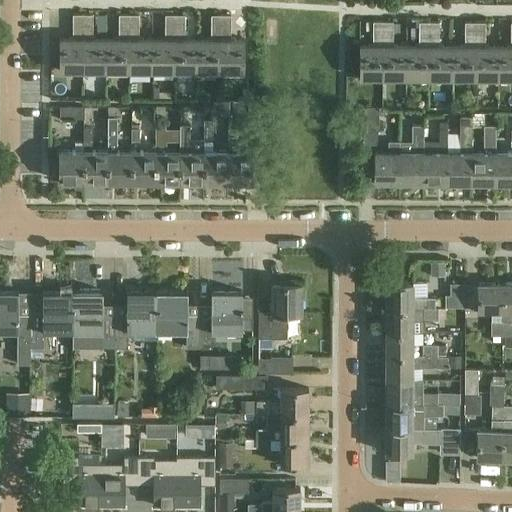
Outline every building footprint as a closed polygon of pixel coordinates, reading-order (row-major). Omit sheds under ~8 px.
[(58,71),(82,71),(82,14),(73,14),(73,38),(59,38),(58,71)] [(82,71),(105,71),(105,38),(92,38),(92,14),(82,14),(82,71)] [(105,71),(128,71),(128,14),(118,14),(118,38),(105,38),(105,71)] [(128,71),(151,71),(152,39),(138,38),(138,15),(128,14),(128,71)] [(151,71),(175,71),(175,15),(164,15),(164,39),(152,39),(151,71)] [(184,39),(184,15),(175,15),(175,71),(198,72),(198,39),(184,39)] [(198,72),(221,72),(222,15),(211,15),(211,39),(198,39),(198,72)] [(245,39),(230,39),(230,15),(222,15),(221,72),(244,72),(245,39)] [(373,46),(360,46),(360,78),(383,78),(383,22),(374,22),(373,46)] [(383,78),(406,78),(406,46),(393,46),(393,22),(383,22),(383,78)] [(420,46),(406,46),(406,78),(429,78),(429,22),(420,22),(420,46)] [(429,78),(452,78),(452,46),(439,46),(440,22),(429,22),(429,78)] [(452,78),(475,78),(475,22),(466,22),(465,46),(452,46),(452,78)] [(485,46),(485,22),(475,22),(475,78),(498,79),(498,46),(485,46)] [(498,79),(511,78),(511,22),(511,46),(498,46),(498,79)] [(171,98),(171,92),(159,92),(159,87),(154,87),(153,98),(171,98)] [(243,101),(248,101),(254,101),(254,88),(243,88),(243,101)] [(248,126),(261,126),(261,101),(254,101),(248,101),(248,126)] [(84,107),(60,107),(59,119),(84,119),(84,107)] [(379,107),(367,107),(367,132),(379,132),(379,107)] [(132,151),(118,151),(118,116),(108,116),(108,151),(107,151),(108,181),(132,181),(132,151)] [(461,117),(461,152),(448,152),(448,182),(471,182),(472,152),(472,117),(461,117)] [(167,140),(179,140),(179,128),(166,128),(166,124),(155,124),(156,151),(156,181),(179,181),(179,151),(167,151),(167,140)] [(203,181),(203,151),(203,138),(190,138),(190,124),(180,124),(180,128),(179,128),(179,140),(180,140),(180,151),(179,151),(179,181),(203,181)] [(471,182),(495,182),(495,152),(495,124),(484,124),(484,152),(472,152),(471,182)] [(413,152),(400,152),(400,182),(423,182),(424,152),(424,125),(413,125),(413,152)] [(84,142),(93,142),(93,127),(84,127),(84,142)] [(203,181),(228,182),(228,151),(212,151),(212,128),(204,128),(204,138),(203,138),(203,151),(203,181)] [(131,129),(131,141),(139,141),(139,129),(131,129)] [(440,142),(448,142),(448,130),(440,130),(440,142)] [(228,140),(228,151),(228,182),(252,182),(252,151),(239,151),(239,140),(228,140)] [(400,182),(400,152),(400,140),(389,140),(389,152),(375,152),(375,182),(400,182)] [(75,142),(75,151),(59,150),(59,163),(55,163),(55,178),(59,178),(59,181),(62,181),(62,185),(75,185),(75,181),(84,181),(84,151),(84,142),(75,142)] [(107,151),(84,151),(84,181),(108,181),(107,151)] [(132,181),(156,181),(156,151),(132,151),(132,181)] [(448,152),(424,152),(423,182),(448,182),(448,152)] [(511,182),(511,152),(495,152),(495,182),(511,182)] [(443,262),(432,261),(431,276),(443,276),(443,262)] [(259,311),(259,338),(287,338),(287,313),(302,313),(302,283),(271,283),(272,311),(259,311)] [(413,308),(423,308),(435,308),(436,297),(413,297),(413,284),(386,284),(386,308),(413,308)] [(465,307),(465,284),(450,284),(450,295),(446,295),(446,307),(465,307)] [(479,284),(479,311),(503,311),(503,284),(479,284)] [(511,284),(503,284),(503,311),(503,321),(511,321),(511,284)] [(18,314),(18,290),(0,290),(0,331),(3,331),(3,335),(17,335),(17,366),(30,366),(30,314),(18,314)] [(30,366),(31,349),(43,349),(44,331),(72,332),(72,290),(42,290),(42,314),(30,314),(30,366)] [(102,332),(102,348),(115,348),(115,314),(103,314),(103,291),(72,290),(72,332),(102,332)] [(128,348),(128,331),(157,332),(157,291),(127,290),(127,314),(115,314),(115,348),(128,348)] [(186,332),(186,348),(199,348),(199,314),(187,314),(187,291),(157,291),(157,332),(186,332)] [(212,348),(212,331),(242,332),(243,291),(211,291),(210,314),(199,314),(199,348),(212,348)] [(413,308),(386,308),(386,332),(413,332),(413,319),(423,319),(423,308),(413,308)] [(438,308),(435,308),(423,308),(423,319),(438,320),(438,308)] [(491,321),(491,336),(503,336),(503,321),(491,321)] [(511,321),(503,321),(503,336),(511,335),(511,321)] [(413,332),(386,332),(386,356),(413,356),(413,332)] [(423,345),(423,356),(446,356),(446,345),(423,345)] [(259,358),(259,372),(293,372),(293,356),(271,356),(271,358),(259,358)] [(413,356),(386,356),(386,380),(413,380),(413,368),(423,368),(423,356),(413,356)] [(449,356),(446,356),(423,356),(423,368),(449,368),(449,356)] [(478,370),(465,370),(465,394),(478,394),(478,370)] [(217,376),(217,389),(243,389),(243,375),(217,376)] [(492,386),(504,387),(505,378),(493,377),(492,386)] [(413,380),(386,380),(386,404),(424,404),(424,392),(424,380),(413,380)] [(458,404),(458,388),(450,388),(450,392),(437,392),(437,404),(444,404),(458,404)] [(257,401),(257,414),(268,414),(309,414),(309,389),(281,389),(281,401),(272,401),(257,401)] [(424,392),(424,404),(437,404),(437,392),(424,392)] [(8,393),(8,415),(30,415),(30,393),(8,393)] [(113,402),(98,402),(98,416),(113,416),(113,402)] [(424,404),(386,404),(386,428),(424,428),(424,416),(424,404)] [(424,416),(444,416),(444,404),(437,404),(424,404),(424,416)] [(477,459),(501,460),(504,406),(492,405),(491,430),(479,429),(477,459)] [(141,416),(158,416),(158,406),(149,406),(149,408),(141,408),(141,416)] [(501,460),(511,460),(511,406),(504,406),(501,460)] [(268,430),(257,430),(257,438),(272,438),(281,438),(309,439),(309,414),(268,414),(268,430)] [(101,423),(77,423),(77,431),(101,431),(101,423)] [(123,433),(123,423),(101,423),(101,431),(101,433),(123,433)] [(158,435),(158,423),(146,423),(146,435),(158,435)] [(204,423),(186,423),(186,435),(216,435),(216,423),(204,423)] [(424,428),(386,428),(386,453),(412,453),(412,440),(440,440),(440,428),(436,428),(424,428)] [(440,453),(460,453),(460,428),(440,428),(440,440),(440,453)] [(257,447),(272,447),(272,438),(257,438),(257,447)] [(281,464),(309,464),(309,439),(281,438),(281,464)] [(100,511),(101,474),(77,474),(77,467),(62,467),(62,496),(77,496),(76,511),(100,511)] [(124,511),(124,496),(139,496),(139,467),(124,467),(124,475),(101,474),(100,511),(124,511)] [(153,467),(139,467),(139,496),(153,496),(152,511),(176,511),(177,475),(153,475),(153,467)] [(201,475),(177,475),(176,511),(200,511),(201,496),(215,496),(215,468),(201,468),(201,475)] [(234,511),(234,492),(249,493),(249,479),(220,479),(220,511),(234,511)] [(300,511),(300,488),(273,488),(273,500),(263,500),(263,504),(262,511),(300,511)]
